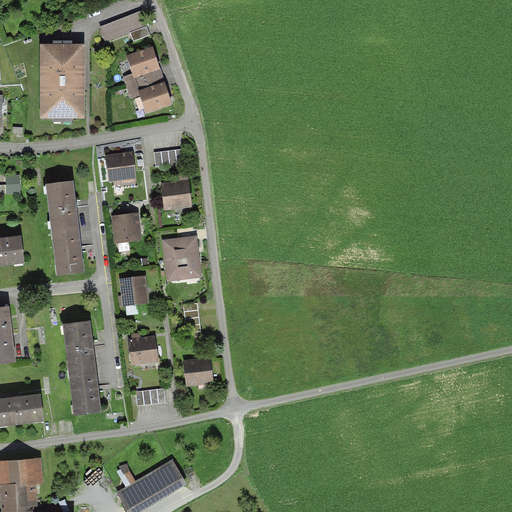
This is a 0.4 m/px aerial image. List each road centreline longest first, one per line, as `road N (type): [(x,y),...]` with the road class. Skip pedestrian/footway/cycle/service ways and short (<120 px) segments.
road 1 (residential): [(0,448),(235,409),(195,121)]
road 2 (track): [(235,409),(511,350)]
road 3 (residential): [(195,121),(92,142),(0,148)]
road 4 (residential): [(195,121),(153,0)]
